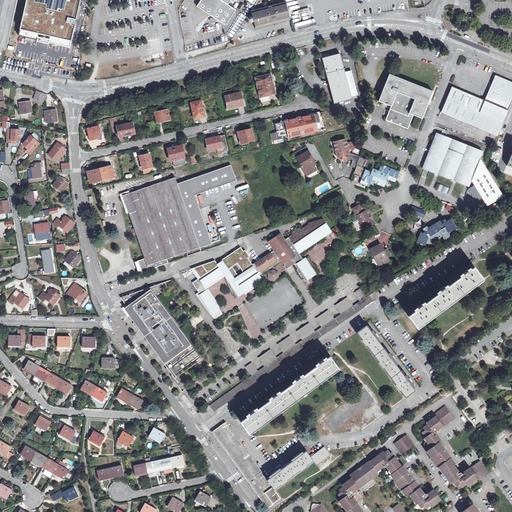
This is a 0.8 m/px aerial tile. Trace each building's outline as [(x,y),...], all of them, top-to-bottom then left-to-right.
[(0,0),(0,47),(7,49),(17,0),(0,0)] [(81,0),(26,0),(19,36),(70,47),(80,4),(81,0)] [(201,0),(197,6),(226,25),(236,10),(228,5),(231,0),(201,0)] [(232,0),(231,0),(228,5),(236,10),(240,4),(232,0)] [(269,7),(264,8),(251,11),(256,28),(290,19),(286,2),(269,7)] [(341,53),(330,56),(330,59),(323,61),(335,104),(352,99),(352,96),(357,95),(351,71),(345,72),(341,53)] [(260,98),(276,94),(271,74),(255,77),(260,98)] [(433,91),(389,74),(379,101),(391,106),(386,120),(408,128),(414,115),(422,118),(433,91)] [(511,102),(511,83),(495,76),(485,101),(452,88),(442,112),(499,135),(511,102)] [(34,99),(38,104),(42,93),(37,91),(34,99)] [(229,108),(239,106),(239,105),(244,104),(241,92),(226,96),(229,108)] [(46,94),(42,93),(38,104),(43,105),(46,94)] [(19,103),(21,114),(31,113),(33,112),(31,101),(19,103)] [(203,107),(201,101),(192,103),(195,118),(205,116),(205,115),(203,107)] [(158,122),(170,119),(168,109),(155,112),(158,122)] [(58,121),(56,110),(45,112),(46,122),(58,121)] [(288,137),(289,140),(293,139),(292,136),(327,128),(323,112),(275,124),(278,134),(272,135),(273,140),(288,137)] [(133,122),(118,126),(120,137),(135,133),(133,122)] [(90,139),(96,137),(97,138),(102,137),(100,126),(88,128),(90,139)] [(20,130),(7,129),(7,142),(15,143),(15,140),(20,140),(20,130)] [(240,138),(241,143),(255,140),(252,129),(237,132),(239,138),(240,138)] [(423,168),(469,186),(471,180),(487,206),(503,197),(480,159),(483,152),(436,134),(423,168)] [(40,144),(31,135),(23,144),(29,149),(27,151),(31,154),(40,144)] [(212,135),(213,136),(213,138),(206,139),(209,150),(217,148),(222,147),(224,152),(229,150),(225,135),(215,137),(214,135),(212,135)] [(355,169),(360,157),(350,153),(348,144),(347,139),(334,142),(337,158),(346,161),(347,159),(353,161),(351,167),(355,169)] [(57,162),(67,149),(58,143),(49,155),(57,162)] [(168,149),(169,154),(171,153),(173,161),(174,161),(175,167),(187,164),(182,145),(168,149)] [(313,162),(315,161),(307,146),(295,152),(307,174),(317,169),(314,164),(313,162)] [(143,169),(152,167),(149,154),(140,156),(143,169)] [(353,174),(360,176),(363,169),(367,160),(360,157),(355,169),(353,174)] [(112,166),(100,169),(102,180),(115,177),(113,168),(115,167),(113,161),(111,162),(112,166)] [(31,169),(31,171),(32,171),(33,178),(30,178),(29,179),(29,183),(34,182),(45,180),(42,162),(36,163),(32,165),(32,168),(31,169)] [(231,165),(178,183),(176,177),(123,196),(145,258),(138,261),(142,272),(168,263),(167,259),(187,252),(188,256),(201,251),(200,248),(212,244),(195,195),(205,192),(204,188),(236,177),(231,165)] [(372,173),(366,170),(363,178),(361,183),(369,186),(372,180),(375,181),(375,182),(384,186),(387,178),(395,182),(398,172),(382,166),(379,172),(373,169),(372,173)] [(87,167),(85,168),(86,174),(88,173),(90,183),(102,180),(100,169),(88,172),(87,167)] [(62,193),(69,183),(60,176),(53,186),(62,193)] [(236,177),(204,188),(205,192),(237,181),(236,177)] [(434,189),(445,194),(448,188),(437,183),(434,189)] [(25,196),(27,210),(35,209),(33,190),(28,191),(29,195),(25,196)] [(0,201),(0,213),(10,212),(9,201),(4,201),(0,201)] [(358,215),(363,224),(364,223),(367,227),(375,223),(372,218),(371,219),(369,215),(370,214),(368,210),(365,211),(361,205),(353,209),(357,216),(358,215)] [(427,211),(413,206),(410,212),(424,218),(427,211)] [(49,209),(35,213),(36,217),(45,215),(46,216),(50,215),(49,209)] [(61,222),(57,219),(54,224),(54,225),(57,227),(58,226),(67,232),(74,223),(65,217),(61,222)] [(424,234),(421,232),(417,242),(425,245),(426,243),(430,244),(433,243),(433,241),(442,236),(444,240),(450,236),(448,233),(457,228),(451,218),(446,221),(445,219),(442,220),(444,223),(443,223),(441,220),(428,228),(427,226),(423,228),(424,230),(425,232),(424,234)] [(298,256),(300,255),(315,244),(317,247),(318,246),(317,243),(332,233),(324,221),(309,224),(310,225),(301,230),(300,228),(292,234),(293,235),(285,240),(280,234),(269,242),(275,250),(254,264),(258,270),(260,272),(261,274),(281,260),(285,265),(289,263),(291,266),(294,264),(297,269),(297,270),(299,274),(302,278),(303,277),(304,279),(306,277),(308,280),(316,274),(305,258),(303,259),(301,257),(299,258),(298,256)] [(41,234),(43,234),(44,235),(47,234),(47,232),(50,231),(49,223),(33,225),(33,229),(36,229),(36,233),(40,233),(40,234),(41,234)] [(391,256),(389,252),(386,253),(385,250),(381,244),(370,250),(374,256),(375,256),(380,266),(389,261),(387,258),(391,256)] [(210,313),(214,319),(223,314),(219,308),(205,288),(222,277),(233,293),(235,291),(238,295),(242,291),(244,293),(263,280),(257,271),(258,270),(254,264),(253,265),(248,258),(250,257),(245,250),(244,251),(241,247),(221,260),(222,261),(218,264),(215,260),(195,267),(201,277),(199,278),(194,282),(200,291),(197,293),(210,313)] [(55,271),(51,250),(42,251),(46,273),(55,271)] [(66,261),(71,265),(75,268),(82,259),(78,256),(75,253),(73,252),(66,261)] [(201,277),(195,267),(192,268),(199,278),(201,277)] [(448,286),(447,285),(445,287),(445,288),(441,291),(440,290),(437,292),(438,294),(425,303),(424,302),(421,304),(422,305),(418,308),(417,307),(414,309),(416,311),(409,316),(418,326),(483,278),(474,267),(471,269),(470,268),(467,270),(468,271),(464,274),(463,273),(460,275),(461,277),(448,286)] [(175,378),(176,377),(175,375),(179,373),(178,372),(182,370),(182,371),(187,367),(186,366),(190,364),(191,365),(196,361),(195,360),(197,359),(198,361),(201,359),(152,288),(160,284),(173,278),(172,276),(142,289),(145,294),(142,295),(134,301),(129,295),(121,298),(125,303),(126,302),(128,305),(126,307),(136,321),(133,323),(138,330),(141,328),(159,353),(156,355),(163,364),(166,362),(168,366),(165,368),(168,372),(171,370),(173,374),(172,374),(175,378)] [(88,293),(86,292),(81,288),(79,286),(75,292),(71,289),(67,295),(71,298),(73,296),(81,302),(88,293)] [(51,288),(47,294),(44,292),(39,297),(44,301),(46,299),(54,305),(61,295),(51,288)] [(17,297),(21,292),(18,289),(13,294),(17,297)] [(360,301),(366,297),(360,289),(354,293),(360,301)] [(172,299),(177,295),(173,291),(168,294),(172,299)] [(31,299),(21,292),(17,297),(13,294),(9,300),(14,303),(16,301),(24,308),(31,299)] [(252,376),(209,405),(214,411),(377,298),(373,293),(366,297),(360,301),(353,306),(341,314),(334,319),(322,327),(315,332),(303,340),(296,345),(284,353),(277,358),(265,366),(258,371),(252,376)] [(335,305),(341,314),(353,306),(347,297),(335,305)] [(316,318),(322,327),(334,319),(328,310),(316,318)] [(297,331),(303,340),(315,332),(309,323),(297,331)] [(401,390),(406,397),(415,390),(413,387),(414,386),(407,375),(405,376),(397,364),(398,363),(390,353),(388,354),(380,342),(381,341),(373,330),(372,331),(367,325),(365,324),(330,348),(363,339),(362,340),(366,346),(367,345),(379,361),(379,362),(383,368),(384,368),(396,384),(400,391),(401,390)] [(43,345),(46,345),(46,336),(38,336),(38,334),(32,334),(32,343),(33,343),(33,346),(43,347),(43,345)] [(24,342),(25,342),(25,335),(9,335),(9,345),(15,345),(15,346),(24,346),(24,342)] [(58,351),(62,351),(62,347),(71,347),(71,336),(58,336),(58,351)] [(278,344),(284,353),(296,345),(290,336),(278,344)] [(83,346),(95,347),(95,337),(83,337),(83,346)] [(258,358),(265,366),(277,358),(271,349),(258,358)] [(304,376),(303,374),(300,376),(301,377),(296,380),(295,379),(293,381),(294,383),(280,392),(279,391),(277,393),(277,394),(273,397),(272,396),(270,398),(271,400),(258,409),(257,408),(254,410),(255,411),(250,414),(250,413),(247,415),(248,416),(241,421),(250,432),(338,367),(330,356),(327,358),(326,357),(323,359),(324,360),(319,363),(319,362),(316,364),(317,366),(304,376)] [(103,367),(115,367),(115,358),(103,358),(103,367)] [(175,375),(176,377),(198,361),(197,359),(195,360),(196,361),(191,365),(190,364),(186,366),(187,367),(182,371),(182,370),(178,372),(179,373),(175,375)] [(24,369),(35,375),(40,367),(38,366),(29,361),(24,369)] [(246,367),(252,376),(258,371),(252,362),(246,367)] [(34,377),(43,381),(45,377),(48,379),(51,373),(47,371),(40,367),(35,375),(34,377)] [(48,379),(46,381),(49,383),(49,385),(56,389),(61,379),(51,373),(48,379)] [(65,381),(61,379),(56,389),(61,392),(62,391),(67,394),(68,393),(72,386),(72,385),(68,383),(69,382),(66,380),(65,381)] [(1,380),(0,380),(0,386),(9,392),(12,386),(1,380)] [(81,389),(103,401),(108,392),(86,380),(81,389)] [(0,390),(7,395),(9,392),(0,386),(0,390)] [(122,396),(130,400),(133,394),(122,388),(117,397),(121,398),(122,396)] [(144,400),(133,394),(130,400),(141,406),(144,400)] [(19,400),(16,406),(27,412),(31,407),(19,400)] [(141,406),(130,400),(128,403),(139,409),(141,406)] [(215,414),(214,411),(209,405),(199,413),(205,421),(215,414)] [(26,415),(27,412),(16,406),(14,408),(26,415)] [(474,474),(483,467),(479,461),(470,468),(469,467),(463,472),(463,473),(462,474),(460,472),(457,473),(457,472),(458,471),(455,468),(453,465),(455,464),(448,454),(447,455),(446,454),(445,452),(446,451),(439,442),(441,440),(436,434),(437,432),(436,430),(440,428),(443,425),(444,426),(454,418),(445,406),(435,414),(434,413),(428,418),(429,420),(426,422),(427,424),(423,427),(425,431),(422,433),(425,437),(423,438),(425,442),(424,443),(428,449),(427,451),(431,457),(430,457),(438,467),(443,473),(440,475),(444,481),(447,479),(448,478),(450,481),(451,483),(452,482),(455,486),(456,486),(458,484),(460,486),(461,487),(465,484),(465,485),(467,484),(470,481),(471,483),(477,478),(474,474)] [(36,424),(46,430),(48,427),(51,422),(41,415),(36,424)] [(226,423),(216,430),(262,493),(260,494),(269,506),(281,497),(274,489),(267,480),(226,423)] [(60,433),(66,437),(67,434),(73,437),(76,431),(65,425),(60,433)] [(149,436),(161,442),(166,433),(154,427),(149,436)] [(262,493),(216,430),(213,432),(267,507),(269,506),(260,494),(262,493)] [(89,439),(100,445),(105,437),(94,431),(89,439)] [(119,438),(125,442),(130,445),(134,437),(123,431),(119,438)] [(393,443),(401,454),(414,445),(406,434),(393,443)] [(0,448),(0,450),(7,455),(12,447),(1,441),(0,442),(0,446),(1,447),(0,448)] [(26,453),(34,457),(37,452),(26,446),(22,454),(24,455),(26,453)] [(324,447),(311,457),(314,460),(317,465),(330,455),(324,447)] [(270,478),(267,480),(274,489),(281,484),(282,485),(288,480),(288,479),(300,470),(301,471),(308,466),(307,465),(314,460),(311,457),(306,451),(304,453),(302,451),(292,459),(293,461),(281,469),(280,468),(269,476),(270,478)] [(369,461),(363,466),(365,469),(365,472),(366,473),(368,472),(372,478),(378,473),(377,471),(380,469),(384,466),(385,467),(386,467),(389,471),(391,473),(389,474),(389,475),(396,484),(397,484),(398,486),(405,496),(409,494),(413,500),(415,499),(417,502),(417,503),(420,507),(420,506),(423,504),(425,507),(425,508),(430,504),(430,505),(440,498),(433,489),(426,494),(425,493),(423,494),(413,481),(411,478),(410,478),(409,477),(408,475),(409,475),(402,465),(400,466),(399,467),(396,464),(398,463),(391,453),(390,454),(387,451),(385,453),(384,452),(377,456),(370,462),(369,461)] [(37,452),(34,457),(32,460),(32,461),(42,467),(43,466),(48,458),(37,452)] [(183,454),(170,457),(173,468),(176,468),(176,467),(182,465),(182,466),(185,466),(184,462),(183,454)] [(170,457),(158,460),(160,470),(168,468),(168,469),(173,468),(170,457)] [(59,464),(48,458),(43,466),(46,468),(48,465),(53,468),(51,471),(54,472),(59,464)] [(158,460),(146,463),(147,469),(153,468),(154,471),(160,470),(158,460)] [(148,471),(147,469),(146,463),(133,465),(136,475),(145,473),(144,472),(148,471)] [(69,470),(59,464),(54,472),(53,473),(59,476),(61,477),(61,478),(64,479),(69,470)] [(121,465),(109,467),(111,473),(113,473),(114,476),(123,474),(121,465)] [(369,480),(372,478),(368,472),(366,473),(365,472),(365,469),(363,466),(359,468),(356,471),(358,474),(359,473),(360,474),(361,474),(361,475),(361,476),(361,477),(365,483),(369,480)] [(111,477),(111,473),(109,467),(100,470),(100,468),(97,469),(99,481),(103,480),(103,479),(108,478),(111,477)] [(474,474),(477,478),(478,480),(488,473),(483,467),(474,474)] [(358,474),(356,471),(350,476),(352,478),(353,480),(350,482),(348,481),(342,485),(343,486),(339,489),(341,493),(338,495),(341,499),(340,500),(341,501),(343,504),(342,505),(347,511),(345,511),(362,511),(356,504),(357,503),(352,497),(351,497),(350,496),(352,495),(352,493),(356,490),(359,487),(365,483),(361,477),(361,476),(361,475),(361,474),(360,474),(359,473),(358,474)] [(0,485),(0,493),(8,498),(13,490),(1,483),(0,485)] [(67,500),(78,495),(74,486),(63,492),(67,500)] [(197,497),(196,499),(207,505),(212,497),(200,491),(197,497)] [(168,505),(179,511),(184,503),(173,497),(168,505)] [(141,511),(140,511),(154,511),(156,509),(146,503),(141,511)] [(326,511),(325,510),(324,510),(325,509),(321,505),(312,503),(310,511),(326,511)] [(391,508),(393,511),(404,511),(398,503),(391,508)] [(478,511),(472,503),(461,511),(478,511)]
